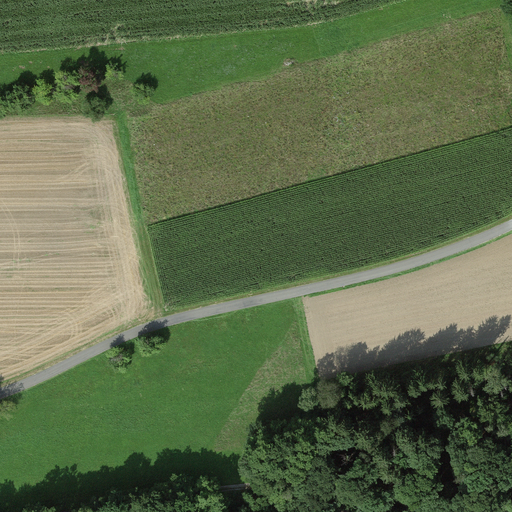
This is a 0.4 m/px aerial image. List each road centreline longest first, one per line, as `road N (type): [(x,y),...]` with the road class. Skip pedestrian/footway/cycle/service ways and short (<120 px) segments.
road 1 (unclassified): [(0,382),(186,303),(329,275),(511,222)]
road 2 (track): [(495,511),(313,486),(54,511)]
